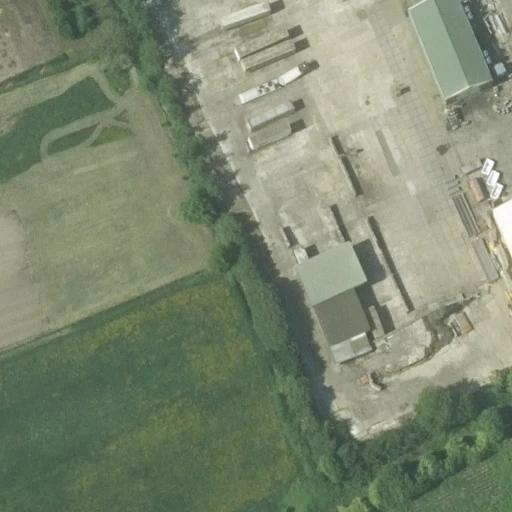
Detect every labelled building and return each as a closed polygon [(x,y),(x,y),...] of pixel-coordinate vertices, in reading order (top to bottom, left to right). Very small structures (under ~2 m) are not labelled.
[(457,0),(407,0),(416,17),(408,20),(444,111),(489,93),(453,2),(457,0)] [(220,32),(258,18),(261,28),(273,24),(266,4),(216,22),(220,32)] [(384,46),(342,61),(348,75),(389,61),(384,46)] [(357,101),(396,85),(390,72),(351,89),(357,101)] [(249,131),(289,115),(285,105),(245,121),(249,131)] [(364,135),(367,147),(418,134),(415,122),(364,135)] [(253,165),(305,148),(300,132),(287,136),(284,126),(244,138),(253,165)] [(511,210),(493,219),(511,263),(511,210)] [(292,268),(330,365),(372,349),(350,293),(360,289),(345,248),(292,268)] [(419,316),(449,304),(445,294),(414,306),(419,316)]
